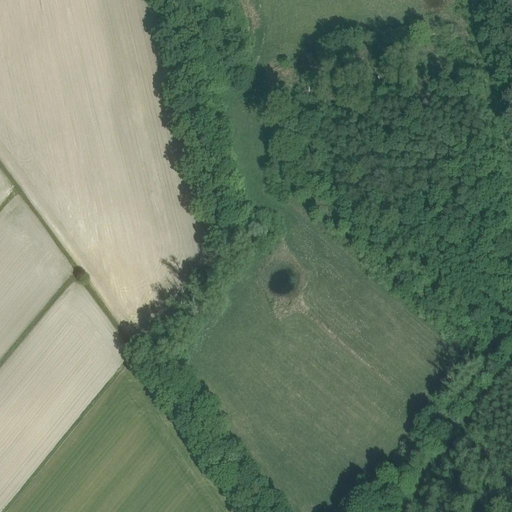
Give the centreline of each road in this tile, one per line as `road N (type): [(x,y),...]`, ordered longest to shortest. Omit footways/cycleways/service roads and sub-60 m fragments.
road 1 (track): [(367,511),(511,330)]
road 2 (track): [(259,511),(147,357)]
road 3 (track): [(511,173),(471,0)]
